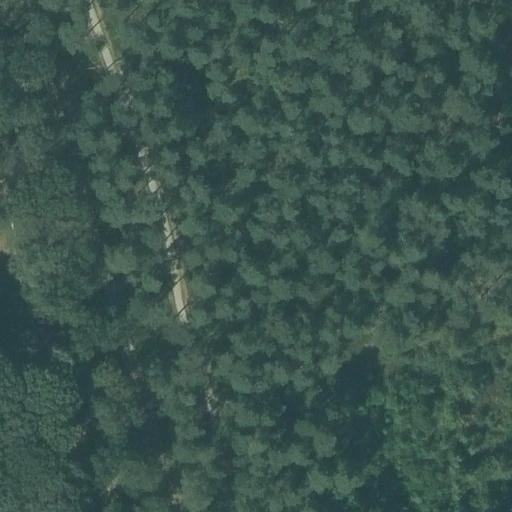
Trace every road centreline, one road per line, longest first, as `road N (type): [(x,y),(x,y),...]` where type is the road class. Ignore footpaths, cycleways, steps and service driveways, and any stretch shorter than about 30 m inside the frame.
road 1 (track): [(18,0),(166,511)]
road 2 (track): [(89,511),(0,197)]
